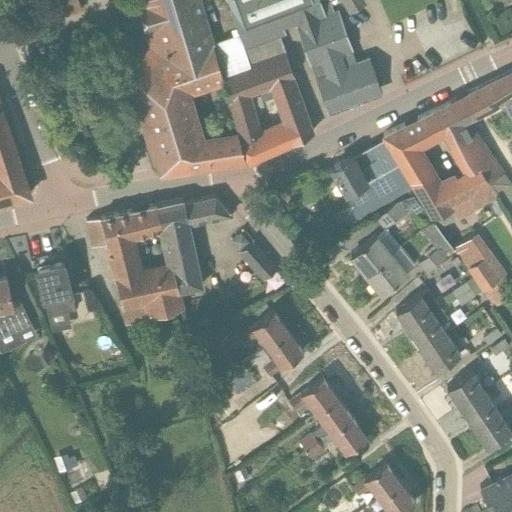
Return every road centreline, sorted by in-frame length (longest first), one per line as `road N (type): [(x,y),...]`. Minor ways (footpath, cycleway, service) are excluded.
road 1 (unclassified): [(446,511),(446,468),(428,436),(250,212),(235,176)]
road 2 (tertiary): [(235,176),(285,162),(511,55)]
road 3 (tertiary): [(59,206),(235,176)]
road 4 (tertiary): [(59,206),(0,41)]
